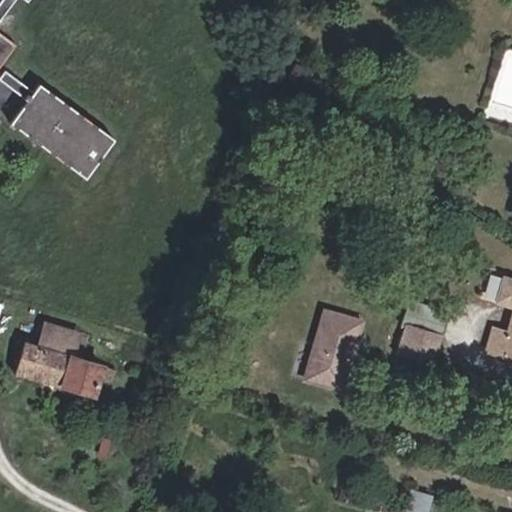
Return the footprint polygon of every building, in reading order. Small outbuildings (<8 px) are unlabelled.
[(0,0),(0,26),(2,28),(22,0),(0,0)] [(0,63),(14,44),(0,33),(0,63)] [(0,92),(20,107),(32,91),(3,70),(0,73),(0,92)] [(38,83),(32,91),(20,107),(9,122),(84,178),(112,138),(38,83)] [(511,282),(503,279),(497,301),(511,305),(511,314),(507,333),(491,329),(486,350),(511,358),(511,282)] [(398,353),(429,362),(437,337),(412,330),(420,304),(411,301),(403,328),(405,328),(398,353)] [(420,304),(412,330),(437,337),(444,311),(420,304)] [(342,387),(356,340),(361,321),(326,311),(306,377),(342,387)] [(19,369),(77,388),(94,394),(99,377),(109,380),(112,369),(103,366),(103,363),(69,353),(75,333),(47,324),(41,343),(28,340),(19,369)]
